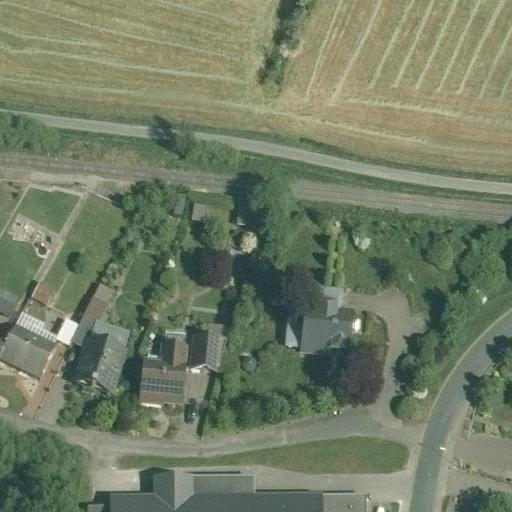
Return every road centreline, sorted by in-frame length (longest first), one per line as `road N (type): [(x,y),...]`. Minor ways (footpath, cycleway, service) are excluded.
road 1 (residential): [(0,113),(511,187)]
road 2 (residential): [(432,441),(377,427),(231,449),(155,447),(0,420)]
road 3 (residential): [(432,441),(472,359),(511,326)]
